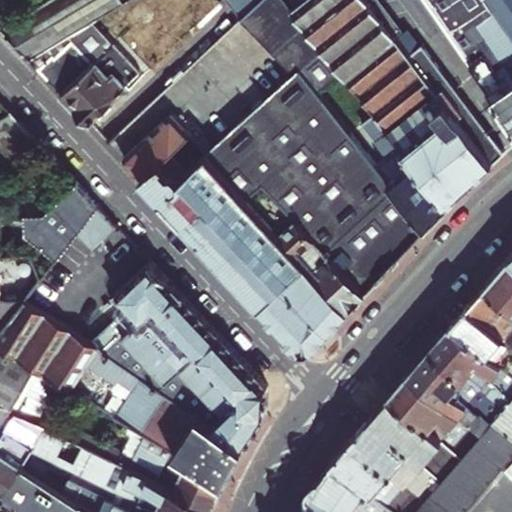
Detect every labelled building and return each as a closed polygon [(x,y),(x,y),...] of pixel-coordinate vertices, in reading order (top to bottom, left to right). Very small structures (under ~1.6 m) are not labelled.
[(50,0),(2,29),(31,60),(94,20),(126,0),(50,0)] [(248,196),(263,183),(367,289),(427,225),(391,181),(324,101),(317,91),(341,70),(285,0),(259,0),(242,17),(283,61),(294,73),(207,152),(248,196)] [(228,0),(242,17),(259,0),(228,0)] [(376,114),(448,203),(466,186),(505,150),(423,43),(422,44),(411,53),(370,0),(285,0),(341,70),(349,81),(376,114)] [(370,0),(411,53),(422,44),(408,26),(404,29),(381,0),(370,0)] [(511,38),(485,0),(425,0),(511,122),(511,38)] [(511,0),(485,0),(511,38),(511,0)] [(38,68),(63,94),(96,62),(106,51),(114,43),(94,20),(31,60),(38,68)] [(126,85),(140,70),(114,43),(106,51),(96,62),(110,75),(113,72),(126,85)] [(110,75),(96,62),(63,94),(89,122),(94,116),(110,101),(126,85),(113,72),(110,75)] [(317,91),(324,101),(349,81),(341,70),(317,91)] [(0,147),(10,158),(34,135),(13,112),(0,119),(0,147)] [(123,158),(141,178),(167,153),(169,155),(192,133),(171,112),(123,158)] [(391,181),(427,225),(448,203),(376,114),(363,125),(388,157),(384,161),(396,176),(391,181)] [(141,178),(299,347),(315,346),(351,307),(248,196),(207,152),(186,172),(169,155),(167,153),(141,178)] [(55,261),(78,232),(99,205),(78,182),(45,214),(38,246),(55,261)] [(263,183),(248,196),(351,307),(367,289),(263,183)] [(99,205),(78,232),(92,247),(117,224),(99,205)] [(38,246),(45,214),(24,214),(24,234),(38,246)] [(511,258),(508,253),(505,256),(481,284),(511,310),(511,258)] [(95,345),(245,445),(266,412),(268,385),(150,259),(116,293),(132,310),(127,315),(121,313),(91,342),(95,345)] [(511,310),(481,284),(465,303),(511,343),(511,310)] [(27,299),(26,299),(11,317),(0,330),(0,344),(36,366),(69,387),(95,345),(91,342),(27,299)] [(0,316),(11,317),(26,299),(0,299),(0,316)] [(511,343),(465,303),(450,321),(498,364),(511,376),(511,343)] [(450,321),(428,347),(499,408),(511,395),(501,386),(489,387),(483,382),(498,364),(450,321)] [(0,403),(11,408),(36,366),(0,344),(0,403)] [(245,445),(95,345),(69,387),(71,387),(88,360),(109,374),(114,367),(136,383),(116,415),(147,433),(226,480),(245,445)] [(456,414),(468,425),(478,433),(491,418),(499,408),(428,347),(407,371),(456,414)] [(16,411),(47,426),(71,387),(69,387),(36,366),(11,408),(16,411)] [(396,384),(387,395),(436,437),(456,414),(407,371),(396,384)] [(511,393),(511,395),(499,408),(491,418),(478,433),(476,435),(503,458),(509,452),(511,455),(511,393)] [(436,437),(387,395),(369,417),(419,462),(421,464),(440,441),(436,437)] [(0,436),(16,411),(11,408),(0,403),(0,436)] [(16,411),(0,436),(0,493),(3,496),(22,466),(32,449),(47,426),(16,411)] [(350,439),(401,483),(419,462),(369,417),(350,439)] [(448,448),(458,457),(476,435),(478,433),(468,425),(448,448)] [(139,501),(161,511),(210,511),(212,508),(157,480),(120,461),(68,436),(47,426),(32,449),(139,501)] [(68,436),(120,461),(124,452),(73,427),(68,436)] [(169,459),(157,480),(212,508),(226,480),(147,433),(143,443),(169,459)] [(424,497),(421,511),(458,511),(503,458),(476,435),(458,457),(439,480),(424,497)] [(330,463),(391,511),(410,511),(421,500),(411,492),(401,483),(350,439),(345,446),(330,463)] [(421,464),(429,471),(439,480),(458,457),(448,448),(440,441),(421,464)] [(391,511),(330,463),(322,473),(313,483),(309,491),(346,511),(391,511)] [(75,511),(82,502),(62,491),(22,466),(3,496),(9,499),(17,504),(28,511),(75,511)] [(421,500),(424,497),(439,480),(429,471),(411,492),(421,500)] [(82,502),(101,511),(161,511),(139,501),(134,510),(69,479),(62,491),(82,502)] [(346,511),(309,491),(298,511),(346,511)] [(0,511),(8,511),(0,505),(0,503),(2,502),(5,503),(9,499),(3,496),(0,493),(0,511)] [(421,511),(424,497),(421,500),(410,511),(421,511)] [(101,511),(82,502),(75,511),(101,511)]
